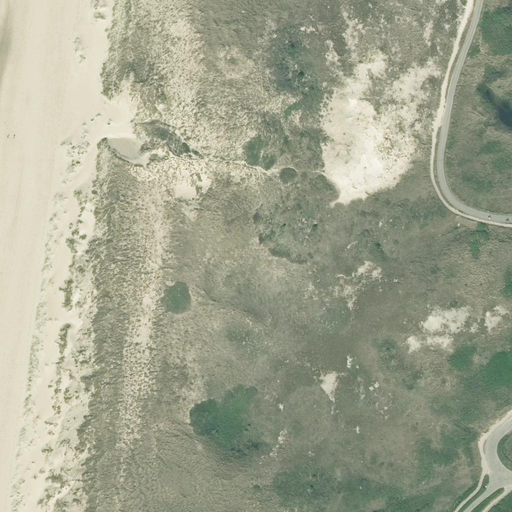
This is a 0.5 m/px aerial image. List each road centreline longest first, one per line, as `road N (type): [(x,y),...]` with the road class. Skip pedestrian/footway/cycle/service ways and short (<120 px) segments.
road 1 (unknown): [(511,226),(449,208),(427,164),(467,0)]
road 2 (unknown): [(454,511),(479,478),(487,432),(511,412)]
